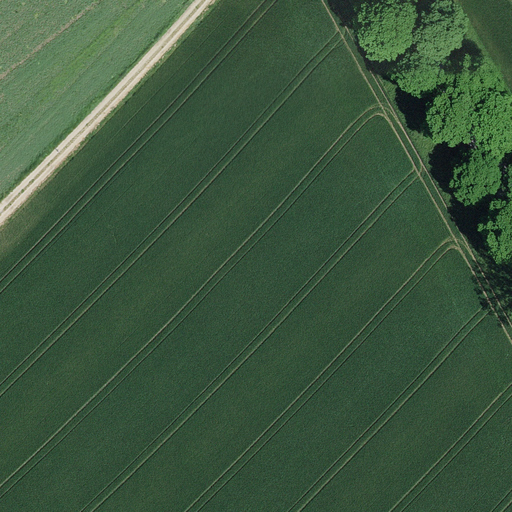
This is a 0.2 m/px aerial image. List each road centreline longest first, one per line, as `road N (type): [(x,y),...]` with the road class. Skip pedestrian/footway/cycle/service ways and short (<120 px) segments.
road 1 (track): [(205,0),(0,218)]
road 2 (tertiary): [(511,212),(395,0)]
